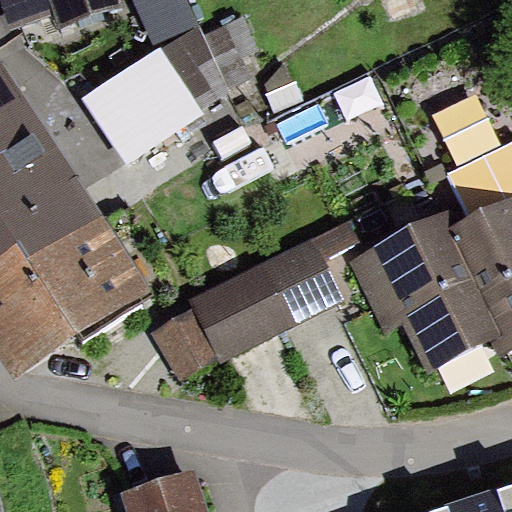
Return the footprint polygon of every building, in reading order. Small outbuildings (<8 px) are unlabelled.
[(0,0),(12,32),(58,15),(65,34),(123,14),(117,0),(0,0)] [(159,54),(83,102),(128,174),(205,119),(201,112),(232,98),(253,88),(243,59),(258,54),(242,20),(208,38),(186,0),(155,0),(134,13),(159,54)] [(6,67),(0,70),(0,368),(12,387),(16,393),(158,302),(6,67)] [(469,227),(454,234),(505,338),(510,348),(511,347),(511,148),(446,181),(469,227)] [(448,222),(368,261),(425,377),(505,338),(454,234),(448,222)] [(215,366),(344,298),(316,246),(188,313),(215,366)] [(205,511),(195,482),(124,506),(126,511),(205,511)] [(511,511),(511,491),(495,497),(445,511),(511,511)]
